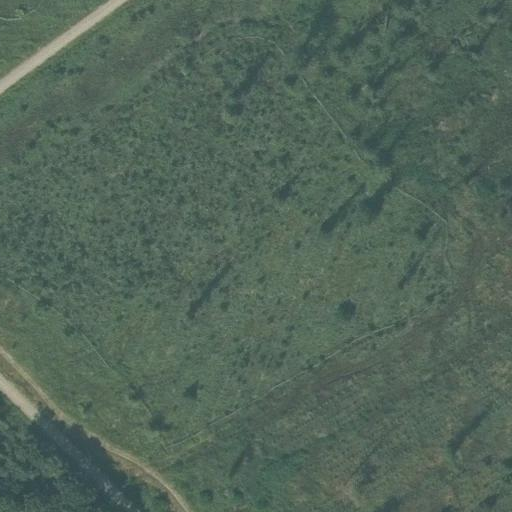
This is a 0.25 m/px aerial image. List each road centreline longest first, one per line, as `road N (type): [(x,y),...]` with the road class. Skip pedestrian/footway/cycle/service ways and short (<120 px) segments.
road 1 (track): [(133,511),(0,383)]
road 2 (track): [(0,89),(120,0)]
